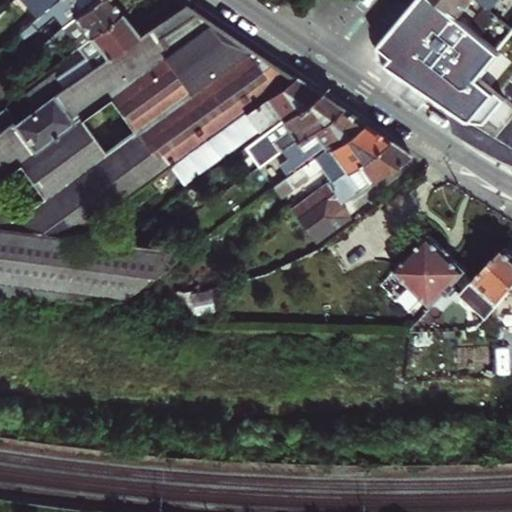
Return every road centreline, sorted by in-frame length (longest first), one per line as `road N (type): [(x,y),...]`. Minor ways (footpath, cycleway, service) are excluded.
road 1 (secondary): [(335,68),(511,186)]
road 2 (secondary): [(235,0),(335,68)]
